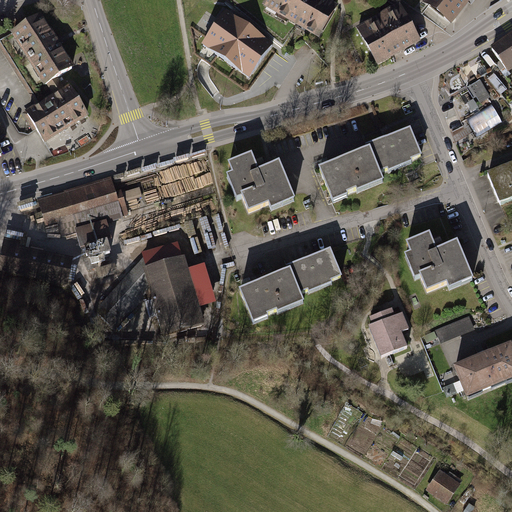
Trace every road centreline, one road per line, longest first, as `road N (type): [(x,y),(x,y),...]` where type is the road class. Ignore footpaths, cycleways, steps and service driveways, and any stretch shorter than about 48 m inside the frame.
road 1 (secondary): [(409,71),(336,100),(142,152)]
road 2 (track): [(207,385),(260,405),(434,511)]
road 3 (track): [(314,341),(383,396),(511,475)]
road 4 (residential): [(460,194),(247,250)]
road 5 (track): [(207,385),(118,386),(0,368)]
road 6 (tertiary): [(142,152),(93,0)]
road 7 (secondary): [(142,152),(0,194)]
road 8 (residential): [(409,71),(460,194)]
road 9 (residential): [(460,194),(511,310)]
